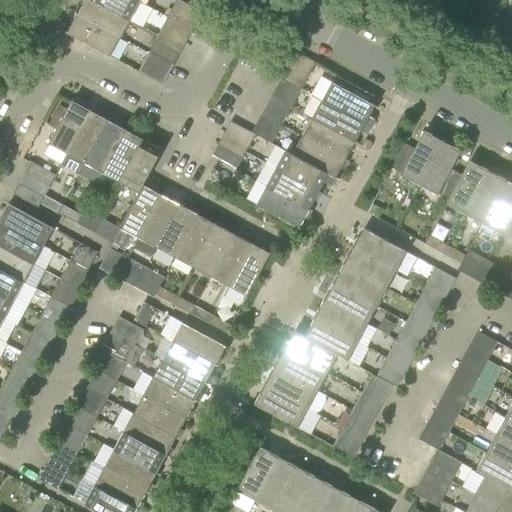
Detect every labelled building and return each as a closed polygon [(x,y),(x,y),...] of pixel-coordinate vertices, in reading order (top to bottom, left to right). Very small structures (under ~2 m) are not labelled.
[(86,0),(79,15),(76,13),(76,14),(121,39),(131,21),(93,0),(86,0)] [(93,0),(131,21),(144,28),(153,9),(141,3),(135,0),(93,0)] [(177,0),(172,10),(197,23),(203,12),(179,0),(177,0)] [(167,21),(192,34),(197,23),(172,10),(167,21)] [(66,32),(112,57),(121,39),(76,14),(78,16),(69,33),(66,31),(66,32)] [(161,31),(186,44),(192,34),(167,21),(161,31)] [(156,41),(181,54),(186,44),(161,31),(156,41)] [(150,52),(175,65),(181,54),(156,41),(150,52)] [(312,71),(316,62),(296,51),(291,60),(312,71)] [(164,85),(175,65),(150,52),(139,72),(164,85)] [(302,89),(312,71),(291,60),(282,78),(302,89)] [(378,108),(379,107),(321,76),(311,94),(323,101),(372,128),(376,120),(370,117),(375,107),(378,108)] [(272,97),(292,108),(302,89),(282,78),(272,97)] [(282,125),(292,108),(272,97),(262,115),(282,125)] [(74,98),(50,144),(68,154),(93,108),(91,111),(74,102),(76,99),(74,98)] [(356,142),(362,132),(368,135),(372,128),(323,101),(313,119),(359,144),(359,143),(356,142)] [(47,124),(57,130),(68,110),(58,104),(47,124)] [(109,121),(92,112),(93,109),(93,108),(68,154),(63,166),(80,175),(111,118),(110,118),(109,121)] [(272,144),(282,125),(262,115),(252,132),(255,134),(272,144)] [(98,185),(104,174),(129,128),(128,128),(127,130),(110,121),(111,118),(80,175),(98,185)] [(359,144),(313,119),(303,137),(349,162),(349,161),(347,160),(356,143),(359,144)] [(231,121),(225,133),(249,146),(255,134),(252,132),(231,121)] [(147,138),(146,137),(145,140),(128,131),(129,128),(104,174),(122,183),(147,138)] [(426,129),(415,149),(405,143),(392,168),(402,173),(401,175),(420,185),(445,139),(444,139),(443,142),(426,133),(427,130),(426,129)] [(243,157),(249,146),(225,133),(219,144),(243,157)] [(337,178),(346,161),(349,162),(303,137),(294,155),(330,174),(329,175),(339,180),(340,179),(337,178)] [(145,186),(146,186),(165,148),(164,147),(163,150),(146,141),(147,138),(122,183),(141,193),(145,186)] [(462,175),(452,169),(463,149),(462,149),(460,152),(443,143),(445,140),(445,139),(420,185),(438,195),(438,194),(449,200),(462,175)] [(213,155),(220,159),(237,168),(243,157),(219,144),(213,155)] [(293,156),(287,152),(276,169),(323,194),(323,193),(320,192),(329,175),(330,174),(294,155),(293,156)] [(488,171),(471,162),(473,159),(472,159),(462,175),(449,200),(447,204),(466,215),(490,169),(490,168),(488,171)] [(32,162),(31,163),(26,173),(51,186),(57,175),(32,162)] [(276,169),(268,186),(267,187),(313,212),(313,211),(311,210),(320,193),(323,194),(276,169)] [(466,215),(484,224),(508,178),(506,181),(489,172),(491,169),(490,169),(466,215)] [(26,173),(20,184),(45,197),(41,204),(59,214),(64,206),(46,196),(51,186),(26,173)] [(508,178),(484,224),(502,234),(511,214),(511,184),(507,181),(509,179),(508,178)] [(45,197),(20,184),(14,194),(39,208),(41,204),(45,197)] [(139,239),(165,193),(164,192),(163,195),(146,186),(145,186),(141,193),(122,229),(139,239)] [(301,228),(310,211),(313,212),(267,187),(257,205),(303,230),(304,229),(301,228)] [(181,205),(164,196),(165,193),(139,239),(157,248),(183,202),(182,202),(181,205)] [(199,215),(182,205),(183,203),(183,202),(157,248),(176,258),(201,212),(200,212),(199,215)] [(11,206),(2,223),(0,221),(0,222),(45,247),(55,229),(9,203),(9,204),(11,206)] [(373,204),(368,212),(378,218),(383,210),(373,204)] [(59,214),(77,223),(81,215),(64,206),(59,214)] [(77,223),(95,233),(103,219),(97,215),(96,218),(85,212),(83,217),(81,215),(77,223)] [(217,224),(200,215),(201,212),(176,258),(194,268),(219,222),(218,222),(217,224)] [(511,214),(502,234),(511,239),(511,214)] [(103,219),(95,233),(114,243),(122,228),(103,219)] [(0,222),(2,224),(0,226),(0,245),(35,265),(45,247),(0,222)] [(235,234),(217,225),(219,222),(194,268),(211,277),(236,231),(235,234)] [(362,228),(365,230),(356,247),(353,245),(352,246),(398,271),(408,253),(362,228)] [(252,244),(235,234),(237,232),(236,231),(211,277),(230,287),(254,241),(252,244)] [(426,244),(444,254),(448,245),(430,235),(426,244)] [(248,297),(273,251),(272,251),(270,253),(253,244),(255,241),(254,241),(230,287),(248,297)] [(71,261),(89,271),(99,253),(81,243),(71,261)] [(0,268),(26,283),(35,265),(0,245),(0,268)] [(467,255),(465,254),(448,245),(444,254),(462,263),(467,255)] [(343,264),(388,289),(398,271),(352,246),(356,248),(346,265),(343,263),(343,264)] [(111,249),(100,268),(118,278),(129,258),(111,249)] [(477,281),(488,260),(468,249),(465,254),(467,255),(462,263),(458,270),(477,281)] [(118,278),(136,288),(147,268),(129,258),(118,278)] [(495,290),(506,270),(488,260),(477,281),(495,290)] [(61,279),(82,290),(91,272),(89,271),(71,261),(61,279)] [(333,282),(379,307),(388,289),(343,264),(342,264),(346,266),(337,283),(333,281),(333,282)] [(0,292),(16,301),(28,307),(38,289),(26,283),(0,268),(0,292)] [(156,294),(156,295),(160,287),(165,278),(147,268),(136,288),(154,298),(156,294)] [(426,286),(447,297),(457,279),(436,268),(426,286)] [(511,299),(511,273),(506,270),(495,290),(511,299)] [(52,297),(72,308),(82,290),(61,279),(52,297)] [(323,300),(369,324),(379,307),(333,282),(336,284),(327,301),(323,299),(323,300)] [(417,304),(437,315),(447,297),(426,286),(417,304)] [(156,295),(174,304),(178,297),(160,287),(156,295)] [(0,315),(6,319),(16,301),(0,292),(0,315)] [(42,315),(62,326),(72,308),(52,297),(42,315)] [(192,314),(196,306),(178,297),(174,304),(192,314)] [(313,318),(359,342),(369,324),(323,300),(326,302),(317,319),(314,317),(313,318)] [(153,306),(144,302),(134,320),(143,325),(153,306)] [(427,333),(437,315),(417,304),(407,322),(427,333)] [(192,314),(210,324),(214,316),(196,306),(192,314)] [(52,344),(62,326),(42,315),(32,333),(52,344)] [(210,324),(228,334),(232,326),(214,316),(210,324)] [(120,317),(114,328),(138,341),(144,330),(120,317)] [(219,366),(220,366),(217,364),(226,347),(229,349),(229,348),(173,317),(163,336),(165,337),(173,342),(173,341),(219,366)] [(313,318),(317,320),(307,337),(339,354),(338,354),(349,360),(359,342),(313,318)] [(418,351),(419,348),(427,333),(407,322),(397,340),(418,351)] [(114,328),(108,338),(133,351),(138,341),(114,328)] [(304,336),(293,330),(293,331),(295,333),(286,350),(283,348),(283,349),(328,373),(338,354),(339,354),(307,337),(304,335),(304,336)] [(478,331),(468,349),(488,360),(498,342),(478,331)] [(22,351),(42,363),(52,344),(32,333),(22,351)] [(210,384),(207,382),(216,365),(219,367),(219,366),(173,341),(173,342),(165,337),(155,354),(164,359),(210,384)] [(102,349),(107,352),(127,362),(133,351),(108,338),(102,349)] [(408,369),(416,354),(418,351),(397,340),(387,358),(408,369)] [(273,367),(319,391),(328,373),(283,349),(286,351),(276,368),(274,366),(273,367)] [(488,360),(468,349),(458,368),(493,388),(504,368),(488,360)] [(12,370),(32,381),(42,363),(22,351),(12,370)] [(107,352),(98,369),(117,380),(127,362),(107,352)] [(398,387),(408,369),(387,358),(378,375),(394,384),(394,385),(398,387)] [(200,402),(197,400),(206,383),(209,385),(210,384),(164,359),(154,377),(200,402)] [(309,409),(319,391),(273,367),(276,369),(267,385),(264,384),(309,409)] [(448,386),(468,397),(485,405),(493,388),(458,368),(448,386)] [(98,369),(88,388),(107,399),(117,380),(98,369)] [(3,387),(23,399),(32,381),(12,370),(3,387)] [(363,392),(383,404),(394,385),(394,384),(378,375),(377,376),(373,374),(363,392)] [(190,420),(188,418),(197,401),(200,403),(200,402),(154,377),(144,395),(190,420)] [(263,385),(266,387),(257,404),(254,402),(253,403),(300,427),(309,409),(264,384),(263,385)] [(458,415),(468,397),(448,386),(438,404),(458,415)] [(0,409),(13,417),(21,403),(23,399),(3,387),(0,392),(0,409)] [(88,388),(78,406),(97,417),(107,399),(88,388)] [(374,421),(383,404),(363,392),(353,410),(374,421)] [(181,438),(178,436),(187,419),(190,421),(190,420),(144,395),(135,413),(181,438)] [(448,433),(458,415),(438,404),(428,422),(448,433)] [(97,417),(78,406),(68,424),(88,435),(97,417)] [(0,433),(3,435),(7,429),(13,417),(0,409),(0,433)] [(364,439),(374,421),(353,410),(351,414),(344,428),(364,439)] [(171,456),(168,455),(177,438),(180,439),(181,438),(135,413),(125,432),(171,456)] [(511,421),(505,417),(495,435),(511,443),(511,421)] [(438,449),(440,450),(448,433),(428,422),(419,440),(438,450),(438,449)] [(68,424),(58,442),(78,453),(88,435),(68,424)] [(334,447),(354,458),(364,439),(344,428),(334,447)] [(161,474),(158,473),(167,456),(170,457),(171,456),(125,432),(115,449),(161,474)] [(511,443),(495,435),(486,453),(511,467),(511,443)] [(58,442),(49,460),(69,471),(78,453),(58,442)] [(263,446),(262,445),(237,491),(256,501),(281,455),(280,455),(279,458),(262,448),(263,446)] [(151,492),(148,491),(157,474),(160,475),(161,474),(115,449),(115,450),(105,468),(151,492)] [(463,463),(457,460),(439,451),(440,450),(438,449),(438,450),(427,468),(453,482),(463,463)] [(511,489),(511,467),(486,453),(475,472),(485,477),(486,475),(511,489)] [(256,501),(274,511),(299,465),(298,465),(297,467),(280,458),(281,455),(256,501)] [(49,460),(39,479),(59,490),(69,471),(49,460)] [(299,465),(274,511),(276,511),(296,511),(317,475),(316,474),(314,477),(297,468),(299,465)] [(148,491),(151,493),(151,492),(105,468),(95,485),(139,508),(148,491)] [(427,468),(418,486),(443,500),(453,482),(427,468)] [(317,475),(296,511),(319,511),(334,484),(332,487),(315,478),(317,475)] [(511,511),(511,489),(486,475),(485,477),(475,494),(508,511),(511,511)] [(334,484),(319,511),(342,511),(352,494),(350,497),(333,487),(335,484),(334,484)] [(86,502),(102,511),(136,511),(138,509),(141,511),(141,510),(139,508),(95,485),(86,502)] [(414,493),(434,504),(439,507),(443,500),(418,486),(414,493)] [(342,511),(365,511),(370,504),(370,503),(368,506),(351,497),(353,494),(352,494),(342,511)] [(508,511),(475,494),(465,511),(508,511)]
